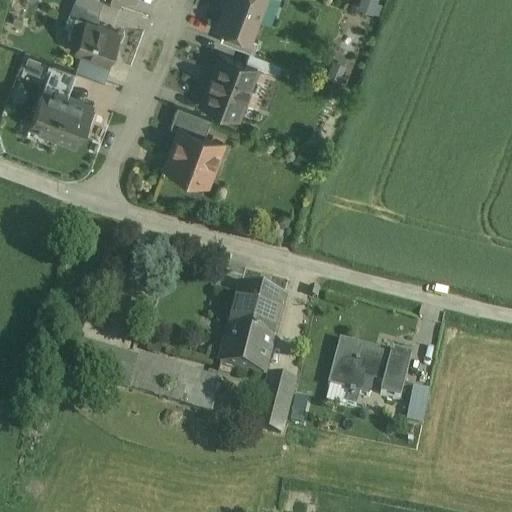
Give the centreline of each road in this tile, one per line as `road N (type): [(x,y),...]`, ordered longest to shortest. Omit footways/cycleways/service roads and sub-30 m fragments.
road 1 (residential): [(98,203),(511,317)]
road 2 (residential): [(180,0),(98,203)]
